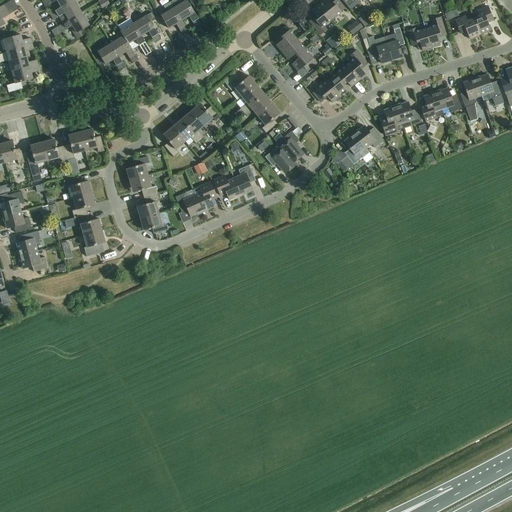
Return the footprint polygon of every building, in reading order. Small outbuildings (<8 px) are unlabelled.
[(0,8),(0,14),(16,4),(13,0),(4,6),(0,8)] [(57,1),(61,8),(74,0),(73,0),(45,0),(42,2),(45,8),(57,1)] [(59,17),(63,24),(69,20),(69,21),(82,13),(74,0),(61,8),(50,15),(53,21),(59,17)] [(107,0),(102,0),(99,2),(103,9),(110,4),(107,0)] [(178,0),(175,0),(170,3),(182,21),(189,17),(196,28),(202,25),(187,1),(181,4),(178,0)] [(324,0),(318,5),(332,20),(345,9),(337,0),(336,0),(331,5),(326,0),(324,0)] [(341,0),(350,10),(360,3),(357,0),(341,0)] [(182,21),(170,3),(164,7),(167,13),(161,17),(169,29),(176,25),(183,36),(189,33),(182,21)] [(19,9),(16,4),(0,14),(0,28),(5,25),(2,20),(9,15),(19,9)] [(309,22),(317,32),(320,36),(327,31),(324,27),(332,20),(318,5),(311,11),(316,17),(309,22)] [(474,19),(480,35),(491,31),(488,23),(494,21),(488,7),(478,12),(480,16),(474,19)] [(449,13),(445,15),(446,20),(447,21),(453,19),(451,12),(450,13),(449,13)] [(69,20),(63,24),(58,28),(52,31),(56,37),(61,34),(70,28),(77,39),(85,35),(82,31),(89,26),(82,13),(69,21),(69,20)] [(161,40),(150,22),(155,19),(152,13),(133,24),(141,37),(141,36),(148,32),(155,44),(161,40)] [(480,35),(474,19),(468,21),(466,17),(455,21),(461,35),(466,32),(470,40),(480,35)] [(433,20),(435,26),(425,29),(431,49),(440,46),(438,39),(446,36),(443,24),(441,18),(433,20)] [(303,19),(298,23),(306,33),(311,29),(303,19)] [(357,21),(352,25),(358,32),(363,28),(357,21)] [(120,32),(123,37),(124,37),(128,44),(132,50),(139,45),(142,52),(148,48),(141,36),(141,37),(133,24),(120,32)] [(276,46),(282,53),(298,40),(286,26),(276,34),(281,41),(276,46)] [(385,38),(392,61),(403,58),(399,47),(405,45),(400,29),(394,31),(395,35),(385,38)] [(431,49),(425,29),(416,32),(415,29),(407,32),(412,47),(420,44),(422,52),(431,49)] [(6,51),(32,44),(30,39),(22,41),(21,35),(3,40),(6,51)] [(330,40),(327,43),(332,50),(333,51),(342,44),(335,36),(330,40)] [(124,37),(123,37),(111,45),(118,57),(119,57),(126,53),(133,64),(138,61),(132,50),(128,44),(124,37)] [(392,61),(385,38),(374,41),(373,37),(367,39),(372,55),(378,53),(382,64),(392,61)] [(293,57),(295,59),(305,50),(298,40),(282,53),(288,61),(293,57)] [(33,49),(32,44),(6,51),(9,62),(27,57),(25,52),(33,49)] [(118,57),(111,45),(98,53),(105,65),(113,61),(120,72),(126,68),(119,57),(118,57)] [(329,47),(322,52),(326,56),(332,51),(329,47)] [(305,50),(295,59),(296,61),(291,65),(298,72),(304,68),(307,72),(317,64),(305,50)] [(346,66),(359,82),(366,76),(361,70),(368,64),(360,55),(357,51),(350,56),(353,60),(346,66)] [(9,62),(12,73),(38,66),(37,61),(28,63),(27,57),(9,62)] [(325,60),(330,66),(333,64),(328,58),(325,60)] [(38,66),(12,73),(15,84),(7,86),(9,93),(23,89),(21,83),(33,80),(31,74),(39,71),(38,66)] [(346,66),(336,74),(345,85),(347,83),(351,88),(359,82),(346,66)] [(511,106),(511,68),(506,71),(508,77),(501,80),(505,95),(509,107),(511,106)] [(336,74),(327,82),(340,97),(347,91),(343,86),(345,85),(336,74)] [(475,80),(481,97),(488,94),(490,100),(492,99),(501,96),(497,82),(491,84),(488,75),(475,80)] [(234,89),(242,98),(257,86),(249,76),(242,82),(238,77),(227,87),(231,92),(234,89)] [(481,97),(475,80),(463,84),(466,92),(460,95),(465,108),(466,108),(471,122),(478,120),(475,105),(476,105),(474,99),(481,97)] [(340,97),(327,82),(313,93),(321,103),(327,98),(332,103),(340,97)] [(240,110),(243,113),(265,95),(257,86),(242,98),(247,103),(240,109),(240,110)] [(436,93),(441,110),(448,108),(450,113),(462,110),(457,96),(451,98),(448,89),(436,93)] [(425,122),(436,118),(443,116),(441,110),(436,93),(424,97),(427,106),(421,108),(425,122)] [(253,111),(258,117),(272,105),(265,95),(243,113),(246,117),(253,111)] [(501,96),(492,99),(495,106),(504,103),(501,96)] [(396,107),(404,130),(422,123),(417,109),(411,112),(408,103),(396,107)] [(200,104),(191,112),(203,127),(213,119),(215,122),(220,118),(211,107),(206,111),(200,104)] [(272,105),(258,117),(265,126),(262,129),(266,134),(277,124),(273,120),(280,114),(272,105)] [(386,136),(397,132),(404,130),(396,107),(384,111),(386,118),(380,120),(386,136)] [(240,110),(234,115),(237,118),(243,113),(240,110)] [(191,112),(182,120),(200,141),(204,138),(198,131),(203,127),(191,112)] [(182,120),(172,128),(185,142),(190,138),(196,144),(200,141),(182,120)] [(364,126),(354,134),(365,149),(371,144),(375,149),(384,141),(374,128),(369,132),(364,126)] [(430,126),(428,131),(433,134),(436,128),(430,126)] [(185,142),(172,128),(163,136),(169,142),(164,147),(174,158),(179,153),(176,150),(185,142)] [(298,128),(292,132),(297,138),(303,133),(298,128)] [(92,130),(80,133),(85,151),(97,148),(98,152),(104,151),(100,137),(94,138),(92,130)] [(280,147),(282,150),(294,163),(303,156),(294,145),(299,141),(291,132),(283,139),(286,142),(280,147)] [(71,145),(63,147),(67,161),(74,159),(73,154),(85,151),(80,133),(68,136),(71,145)] [(365,149),(354,134),(344,143),(350,150),(345,153),(348,157),(341,162),(346,169),(348,170),(363,158),(369,153),(365,149)] [(54,140),(42,143),(47,161),(59,158),(60,163),(67,161),(63,147),(56,148),(54,140)] [(12,142),(0,145),(5,163),(17,160),(18,164),(24,163),(21,149),(15,150),(12,142)] [(461,142),(455,144),(457,151),(464,148),(461,142)] [(47,161),(42,143),(30,146),(33,155),(27,156),(30,171),(37,169),(35,165),(47,161)] [(230,145),(233,153),(239,150),(236,143),(230,145)] [(213,144),(207,149),(211,153),(217,149),(213,144)] [(282,150),(276,155),(273,151),(265,158),(273,167),(278,163),(286,174),(296,166),(294,163),(282,150)] [(394,153),(398,165),(403,164),(398,152),(394,153)] [(205,153),(200,158),(203,162),(209,157),(208,156),(207,155),(206,153),(205,153)] [(130,181),(148,176),(145,164),(149,163),(147,157),(133,161),(135,167),(126,169),(130,181)] [(341,162),(337,165),(343,172),(346,169),(341,162)] [(204,163),(194,167),(198,176),(208,172),(204,163)] [(241,176),(234,179),(241,195),(253,190),(250,184),(256,181),(249,166),(238,171),(241,176)] [(333,174),(329,169),(323,173),(328,178),(333,174)] [(142,191),(144,198),(158,194),(156,187),(151,188),(148,176),(130,181),(133,193),(142,191)] [(241,195),(234,179),(227,182),(225,176),(214,181),(221,196),(226,194),(229,200),(241,195)] [(70,187),(73,199),(92,193),(88,182),(80,184),(78,178),(64,182),(66,188),(70,187)] [(210,183),(193,190),(202,212),(214,207),(211,200),(217,198),(210,183)] [(42,184),(35,186),(37,193),(44,191),(42,185),(42,184)] [(190,217),(202,212),(193,190),(175,198),(182,213),(187,211),(190,217)] [(0,204),(4,217),(21,212),(19,205),(25,203),(22,192),(8,196),(9,202),(0,204)] [(72,211),(74,219),(88,215),(86,208),(95,205),(92,193),(73,199),(76,210),(72,211)] [(137,207),(140,219),(159,214),(155,202),(160,201),(158,194),(144,198),(146,205),(137,207)] [(49,207),(51,213),(58,211),(56,205),(49,207)] [(21,212),(4,217),(7,229),(14,227),(16,233),(32,229),(29,218),(23,219),(21,212)] [(159,214),(140,219),(144,231),(152,228),(154,235),(168,231),(166,224),(162,226),(159,214)] [(90,222),(88,215),(74,219),(76,226),(80,225),(84,236),(102,231),(99,219),(90,222)] [(102,231),(84,236),(87,248),(83,249),(84,255),(98,252),(97,245),(105,243),(102,231)] [(18,252),(19,257),(37,252),(35,244),(41,243),(38,232),(24,235),(25,241),(16,244),(19,251),(18,252)] [(68,242),(62,244),(63,251),(70,249),(68,242)] [(37,252),(19,257),(20,262),(21,261),(23,269),(32,267),(34,273),(48,269),(45,258),(39,259),(37,252)]
